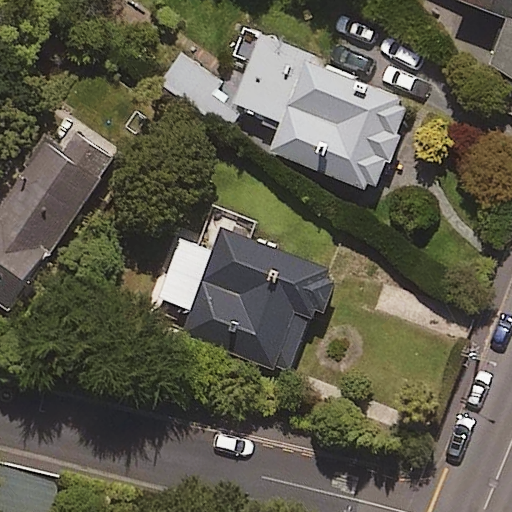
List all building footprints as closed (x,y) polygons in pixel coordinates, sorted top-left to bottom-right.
[(511,0),(467,0),(511,17),(511,30),(495,73),(511,79),(511,0)] [(418,108),(265,38),(235,103),(286,126),(275,149),(377,196),(418,108)] [(224,81),(187,57),(166,90),(229,131),(244,110),(217,92),(224,81)] [(115,165),(76,137),(68,149),(52,138),(0,212),(0,303),(12,312),(115,165)] [(326,320),(344,275),(250,239),(257,222),(219,208),(204,247),(186,240),(163,299),(196,312),(187,336),(291,376),(314,316),(326,320)]
